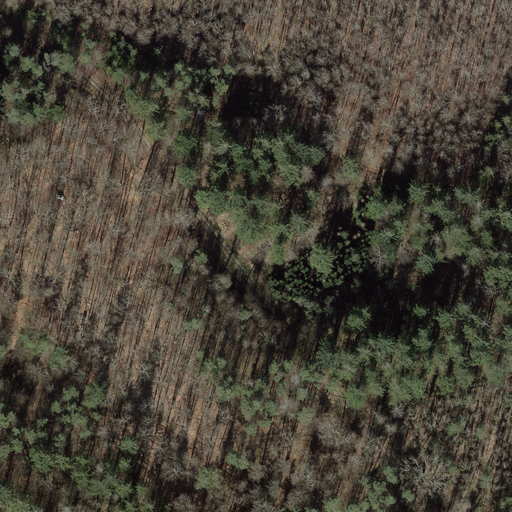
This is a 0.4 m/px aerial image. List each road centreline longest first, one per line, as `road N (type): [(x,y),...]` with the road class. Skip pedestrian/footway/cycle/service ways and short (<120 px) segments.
road 1 (track): [(428,511),(87,76),(59,53)]
road 2 (track): [(0,464),(146,441),(249,439),(354,416)]
